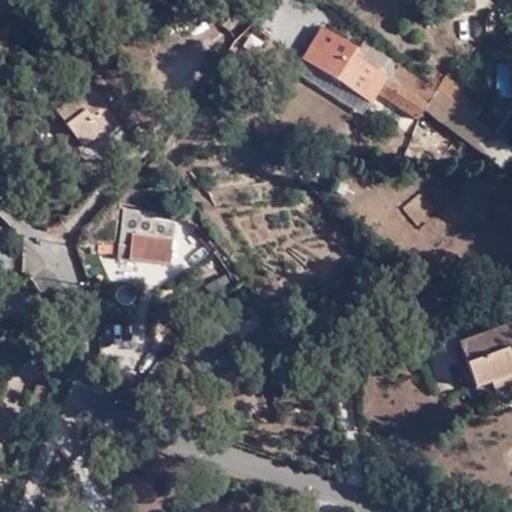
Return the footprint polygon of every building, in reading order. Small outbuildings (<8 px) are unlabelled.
[(358,58),(362,53),(323,32),(304,62),(372,104),(387,80),(358,58)] [(416,82),(370,41),(362,53),(358,58),(387,80),(395,86),(407,93),(416,82)] [(152,67),(150,42),(121,44),(122,69),(152,67)] [(372,104),(304,62),(298,72),(366,113),(372,104)] [(99,131),(115,119),(87,80),(54,104),(81,140),(92,131),(99,131)] [(434,95),(416,82),(407,93),(427,104),(434,95)] [(386,97),(398,106),(407,93),(395,86),(386,97)] [(398,106),(424,122),(428,116),(433,108),(427,104),(407,93),(398,106)] [(428,116),(492,162),(511,164),(511,162),(511,149),(434,95),(427,104),(433,108),(428,116)] [(373,111),(387,121),(398,106),(386,97),(373,111)] [(398,106),(387,121),(412,141),(424,122),(398,106)] [(511,164),(492,162),(504,171),(511,164)] [(169,267),(173,240),(131,236),(128,263),(169,267)] [(0,258),(7,263),(16,252),(0,240),(0,258)] [(511,283),(500,287),(507,314),(511,312),(511,283)] [(240,334),(226,312),(207,323),(230,359),(241,350),(234,338),(240,334)] [(511,312),(507,314),(509,320),(460,338),(473,384),(493,377),(511,370),(511,312)] [(511,370),(493,377),(496,385),(511,379),(511,370)] [(27,443),(35,421),(24,414),(14,441),(27,443)]
